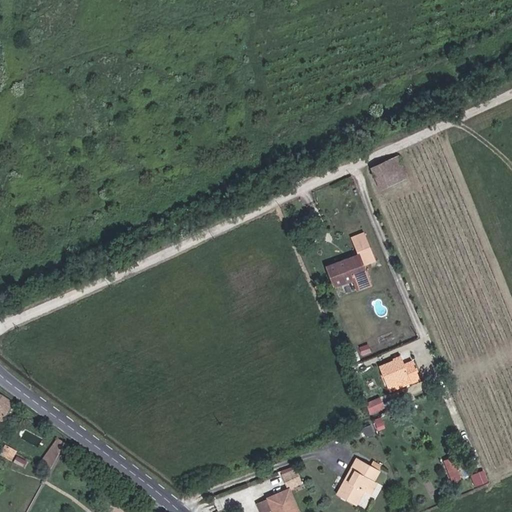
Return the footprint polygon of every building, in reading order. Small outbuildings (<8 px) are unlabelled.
[(403,162),(376,174),(385,196),(412,184),(403,162)] [(364,253),(331,265),(340,286),(359,279),(363,290),(377,284),(370,264),(381,260),(369,232),(358,236),(364,253)] [(373,344),(365,348),(367,354),(376,351),(373,344)] [(400,360),(385,365),(395,391),(425,379),(417,360),(409,363),(406,355),(399,357),(400,360)] [(0,419),(9,405),(0,399),(0,419)] [(381,401),(372,405),(375,412),(384,409),(381,401)] [(375,419),(379,429),(386,426),(382,416),(375,419)] [(52,469),(66,443),(55,437),(41,464),(52,469)] [(454,456),(444,460),(452,481),(462,477),(454,456)] [(465,460),(457,464),(463,476),(471,472),(465,460)] [(296,467),(281,473),(288,488),(302,482),(296,467)] [(343,490),(336,487),(329,500),(348,510),(357,494),(366,498),(372,487),(371,486),(375,479),(354,468),(349,477),(343,490)] [(476,485),(489,480),(484,469),(471,473),(476,485)] [(343,473),(336,487),(343,490),(349,477),(343,473)] [(287,511),(281,495),(262,502),(264,511),(287,511)]
